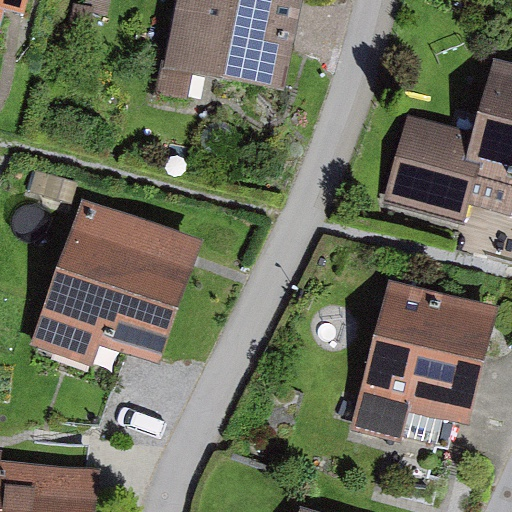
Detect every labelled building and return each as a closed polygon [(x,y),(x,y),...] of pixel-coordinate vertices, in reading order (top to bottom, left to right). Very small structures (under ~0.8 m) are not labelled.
[(0,0),(0,14),(3,6),(21,11),(24,0),(0,0)] [(85,0),(83,9),(107,17),(112,0),(85,0)] [(300,0),(175,0),(156,94),(187,100),(193,71),(283,89),(300,0)] [(475,139),(409,120),(387,198),(465,220),(469,206),(511,217),(511,66),(496,62),(475,139)] [(34,172),(28,192),(69,204),(75,185),(34,172)] [(199,244),(84,205),(36,343),(93,363),(100,343),(126,352),(158,363),(199,244)] [(500,309),(390,281),(353,430),(401,442),(402,438),(409,412),(455,424),(470,428),(500,309)] [(409,412),(402,438),(448,449),(455,424),(409,412)] [(96,511),(101,473),(86,471),(0,461),(0,455),(0,453),(0,452),(0,511),(96,511)]
